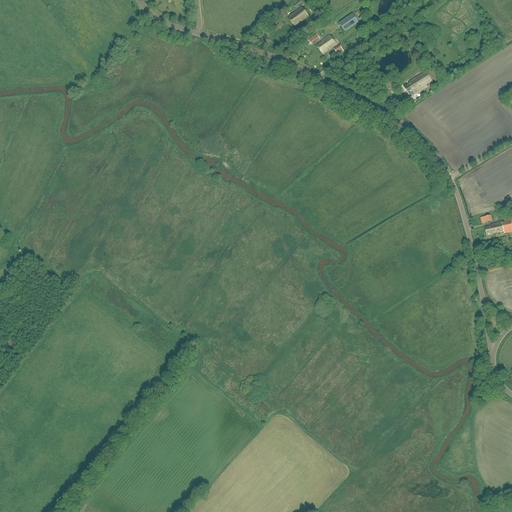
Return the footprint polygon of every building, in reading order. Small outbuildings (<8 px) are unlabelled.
[(296,9),(303,3),(300,0),(293,5),(296,9)] [(300,21),(301,22),(308,16),(301,8),(290,17),(288,19),(294,26),(300,21)] [(353,14),(339,23),(345,32),(359,23),(353,14)] [(309,40),(312,45),(320,39),(316,35),(309,40)] [(316,46),(323,54),(336,44),(329,36),(322,41),(323,42),(316,46)] [(339,46),(334,49),(338,56),(344,52),(342,50),(339,46)] [(304,62),(309,69),(313,66),(307,60),(304,62)] [(432,82),(431,80),(433,78),(430,73),(427,75),(426,72),(410,82),(410,83),(404,87),(410,97),(414,94),(414,95),(427,86),(426,85),(429,83),(430,84),(432,82)] [(511,225),(510,219),(505,220),(505,222),(501,222),(490,225),(491,226),(485,228),(486,236),(491,235),(491,234),(504,231),(504,234),(511,231),(511,225)]
